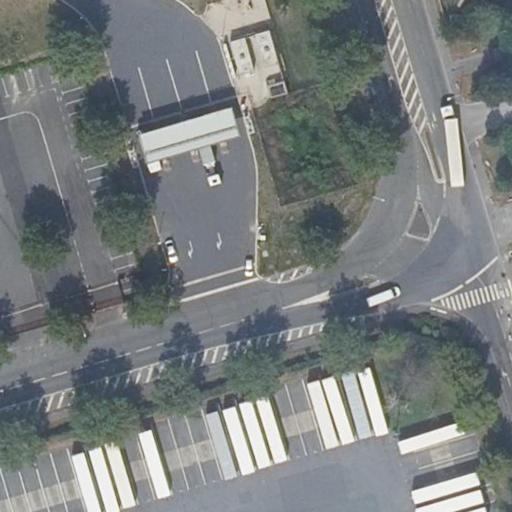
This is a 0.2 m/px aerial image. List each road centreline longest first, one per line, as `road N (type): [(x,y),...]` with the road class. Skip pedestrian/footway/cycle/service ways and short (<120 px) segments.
road 1 (unclassified): [(0,413),(389,300),(431,270)]
road 2 (unclassified): [(374,244),(341,274),(0,375)]
road 3 (unclassified): [(431,270),(458,214),(461,184),(408,0)]
road 4 (unclassified): [(357,0),(403,157),(392,211),(374,244)]
road 5 (unclassified): [(511,358),(469,281),(431,270)]
